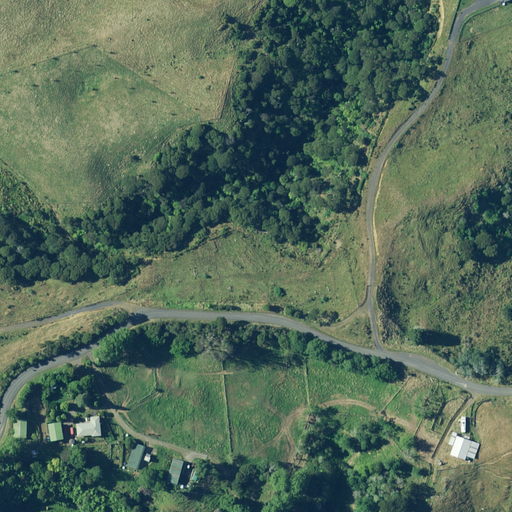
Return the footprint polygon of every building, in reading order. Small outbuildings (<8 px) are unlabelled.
[(99,416),(91,417),(86,417),(87,423),(76,424),(77,436),(91,435),(91,436),(101,435),(99,416)] [(27,420),(15,420),(15,438),(26,438),(27,420)] [(48,424),(50,436),(46,437),(46,442),(52,441),(63,439),(60,422),(48,424)] [(453,430),(451,434),(448,444),(453,446),(450,455),(465,460),(466,456),(474,459),(479,444),(463,438),(464,434),(453,430)] [(144,446),(134,443),(127,466),(137,469),(144,446)] [(183,461),(173,458),(167,481),(177,484),(183,461)]
